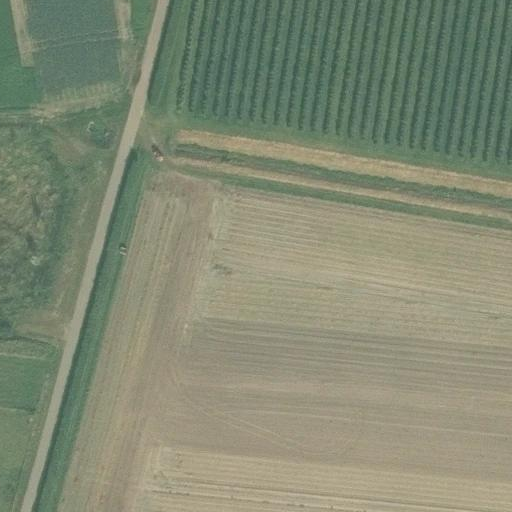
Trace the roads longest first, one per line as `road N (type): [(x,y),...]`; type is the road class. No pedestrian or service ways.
road 1 (unclassified): [(28,511),(165,0)]
road 2 (track): [(139,103),(66,119),(0,120)]
